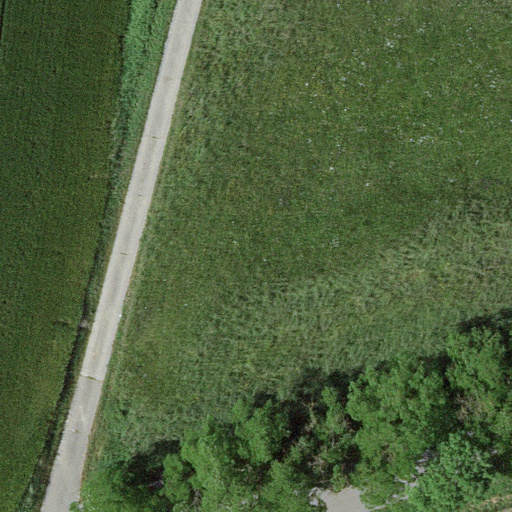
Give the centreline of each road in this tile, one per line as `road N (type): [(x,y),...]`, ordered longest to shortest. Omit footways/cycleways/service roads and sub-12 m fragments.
road 1 (track): [(65,511),(197,0)]
road 2 (tertiary): [(302,511),(511,442)]
